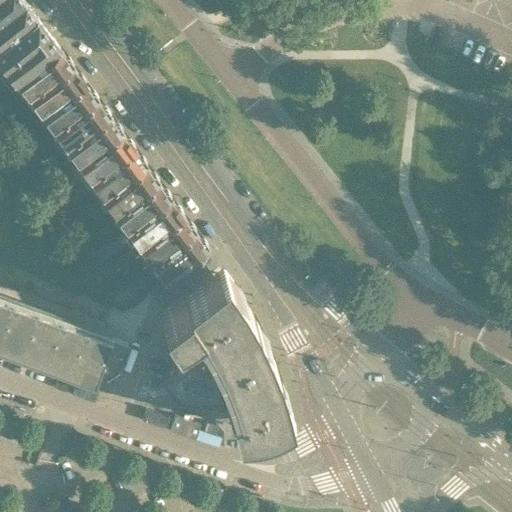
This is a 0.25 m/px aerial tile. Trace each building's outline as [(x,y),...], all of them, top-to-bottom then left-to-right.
[(0,0),(0,16),(21,0),(0,0)] [(25,0),(21,0),(0,16),(0,40),(35,14),(25,0)] [(59,44),(35,14),(0,40),(0,78),(5,85),(14,78),(59,44)] [(59,44),(14,78),(19,86),(22,84),(30,95),(74,62),(61,43),(59,44)] [(74,62),(30,95),(28,97),(32,104),(35,101),(43,111),(87,79),(74,62)] [(87,79),(43,111),(40,114),(44,120),(47,118),(55,128),(99,95),(87,79)] [(99,95),(55,128),(52,130),(57,136),(60,134),(67,144),(112,112),(99,95)] [(112,112),(67,144),(65,146),(69,153),(72,151),(79,160),(124,129),(112,112)] [(124,129),(79,160),(77,163),(81,170),(85,167),(91,176),(136,145),(124,129)] [(136,145),(91,176),(88,179),(93,186),(97,183),(103,193),(147,160),(136,145)] [(147,160),(103,193),(100,195),(105,202),(109,200),(116,209),(160,177),(147,160)] [(160,177),(116,209),(112,211),(118,219),(121,216),(128,226),(172,194),(160,177)] [(172,194),(128,226),(125,228),(130,235),(133,233),(140,244),(185,211),(172,194)] [(185,211),(140,244),(138,245),(142,251),(137,255),(145,265),(150,262),(196,227),(185,211)] [(196,227),(150,262),(161,277),(208,242),(196,227)] [(111,263),(105,255),(97,261),(111,279),(118,273),(110,264),(111,263)] [(222,264),(183,293),(158,312),(170,330),(181,346),(175,357),(168,377),(167,379),(167,381),(166,383),(166,385),(166,387),(167,389),(168,391),(168,393),(169,394),(170,396),(172,398),(173,399),(175,400),(177,401),(178,402),(180,403),(182,403),(184,404),(224,407),(223,406),(218,391),(223,388),(228,402),(227,402),(228,408),(230,422),(230,423),(230,424),(232,426),(233,427),(235,427),(237,427),(240,427),(249,425),(259,423),(265,421),(270,419),(276,416),(287,409),(285,400),(285,388),(279,378),(275,362),(268,347),(266,336),(259,326),(244,298),(240,286),(231,278),(222,264)] [(127,342),(0,295),(0,346),(92,381),(95,373),(96,374),(100,374),(105,374),(109,373),(113,370),(116,367),(118,363),(125,344),(126,345),(127,342)]
